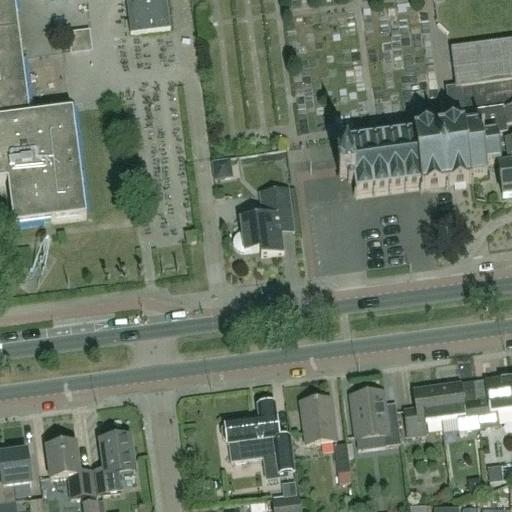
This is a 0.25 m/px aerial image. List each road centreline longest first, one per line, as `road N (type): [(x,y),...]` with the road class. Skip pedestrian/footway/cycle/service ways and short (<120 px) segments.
road 1 (tertiary): [(511,284),(145,331)]
road 2 (tertiary): [(152,381),(511,336)]
road 3 (tertiary): [(0,398),(152,381)]
road 4 (tertiary): [(145,331),(0,353)]
road 5 (residential): [(170,511),(152,381)]
